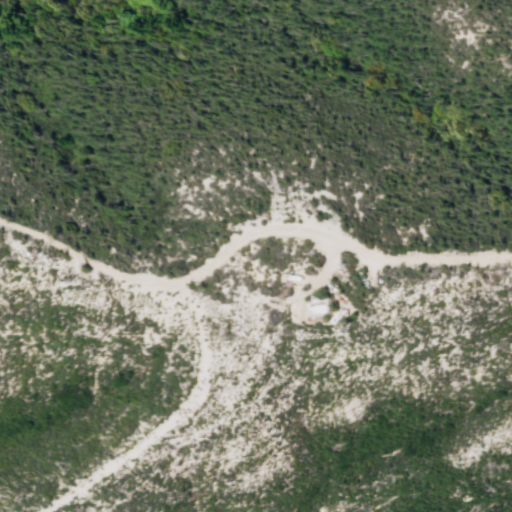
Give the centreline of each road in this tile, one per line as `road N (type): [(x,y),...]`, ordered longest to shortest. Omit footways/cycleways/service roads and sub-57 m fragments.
road 1 (track): [(511,256),(374,254),(285,227),(243,235),(177,284),(141,281),(0,220)]
road 2 (track): [(177,284),(203,315),(199,397),(55,511)]
